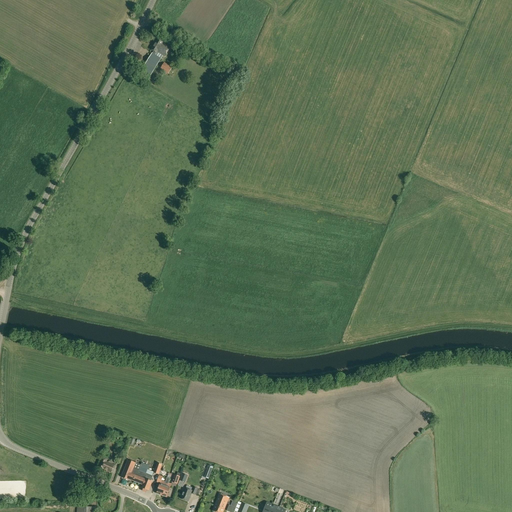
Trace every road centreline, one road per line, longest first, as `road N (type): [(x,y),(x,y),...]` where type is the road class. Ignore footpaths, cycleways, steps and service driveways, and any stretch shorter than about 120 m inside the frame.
road 1 (unclassified): [(0,327),(27,229),(153,0)]
road 2 (unclassified): [(154,509),(0,438)]
